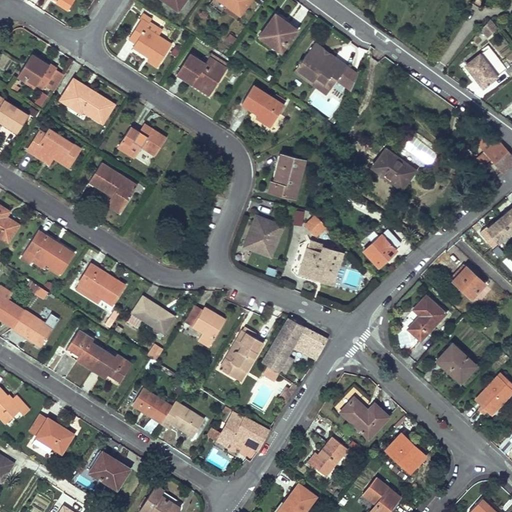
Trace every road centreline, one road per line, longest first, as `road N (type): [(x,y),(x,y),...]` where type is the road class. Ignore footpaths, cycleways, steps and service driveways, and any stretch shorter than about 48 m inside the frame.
road 1 (residential): [(78,47),(238,153),(243,174),(215,267)]
road 2 (residential): [(0,351),(234,499)]
road 3 (residential): [(215,267),(201,278),(173,279),(0,174)]
road 4 (residential): [(324,0),(511,137)]
road 5 (residential): [(348,329),(511,178)]
road 6 (residential): [(234,499),(348,329)]
road 7 (residential): [(348,329),(482,452)]
road 8 (residential): [(348,329),(215,267)]
